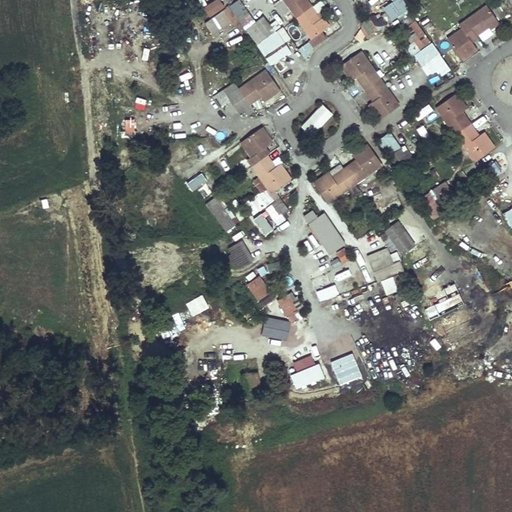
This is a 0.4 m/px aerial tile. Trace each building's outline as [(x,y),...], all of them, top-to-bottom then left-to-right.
[(220,0),(213,0),(203,6),(209,16),(225,8),(220,0)] [(240,0),(237,0),(228,6),(271,65),(291,51),(285,42),(290,38),(282,26),(275,32),(263,15),(255,21),(240,0)] [(283,0),(295,17),(311,38),(328,26),(322,17),(317,20),(313,14),(314,13),(305,0),(304,1),(302,0),(283,0)] [(323,0),(313,4),(316,12),(326,8),(323,0)] [(368,36),(410,9),(404,0),(391,0),(393,1),(360,23),(368,36)] [(462,29),(447,39),(461,59),(467,54),(468,55),(476,50),(469,39),(481,31),(480,29),(486,25),(489,29),(498,23),(486,5),(459,24),(462,29)] [(409,37),(420,50),(431,39),(409,14),(401,22),(412,34),(409,37)] [(306,58),(314,47),(306,41),(298,52),(306,58)] [(441,76),(451,69),(433,42),(414,54),(428,76),(437,70),(441,76)] [(386,69),(401,57),(394,48),(379,60),(386,69)] [(359,51),(339,65),(350,81),(357,76),(361,82),(359,83),(363,89),(368,95),(369,94),(374,100),(368,104),(378,119),(398,105),(379,78),(359,51)] [(265,70),(238,89),(248,104),(254,99),(253,98),(259,93),(264,100),(279,89),(265,70)] [(432,85),(441,81),(437,74),(429,79),(432,85)] [(455,93),(435,107),(454,134),(474,161),(493,148),(482,133),(476,137),(472,131),(474,130),(470,124),(465,117),(463,118),(459,113),(466,108),(455,93)] [(312,137),(334,113),(323,104),(301,127),(312,137)] [(123,119),(124,135),(135,135),(135,118),(123,119)] [(260,128),(239,142),(249,157),(246,159),(251,166),(270,193),(289,179),(279,164),(272,169),(267,163),(269,162),(265,156),(261,150),(271,143),(260,128)] [(391,131),(378,139),(395,167),(412,156),(405,144),(401,146),(391,131)] [(327,172),(313,182),(327,202),(354,183),(381,164),(367,144),(352,155),(357,162),(351,165),(351,164),(344,169),(337,173),(338,174),(332,179),(327,172)] [(194,187),(202,182),(198,174),(189,179),(194,187)] [(433,188),(440,202),(452,196),(444,181),(433,188)] [(432,220),(444,212),(430,193),(419,202),(432,220)] [(237,223),(216,195),(205,204),(226,231),(237,223)] [(511,228),(511,226),(511,207),(503,213),(511,228)] [(325,211),(317,216),(313,209),(303,215),(329,254),(346,243),(325,211)] [(262,213),(252,220),(264,237),(274,229),(262,213)] [(396,259),(416,245),(399,220),(379,234),(396,259)] [(230,276),(254,270),(246,240),(223,246),(230,276)] [(344,247),(336,252),(342,263),(350,258),(344,247)] [(388,247),(368,254),(384,295),(410,285),(400,260),(393,262),(388,247)] [(417,268),(435,259),(431,252),(414,261),(417,268)] [(246,283),(260,308),(275,300),(261,274),(246,283)] [(321,301),(339,293),(335,283),(316,292),(321,301)] [(456,283),(422,296),(431,318),(465,306),(456,283)] [(290,324),(303,317),(289,293),(277,300),(290,324)] [(288,338),(290,320),(264,318),(263,336),(288,338)] [(343,365),(356,358),(347,342),(335,349),(343,365)] [(320,363),(315,364),(312,355),(287,364),(295,388),(325,378),(320,363)] [(242,376),(247,393),(261,390),(257,373),(242,376)]
